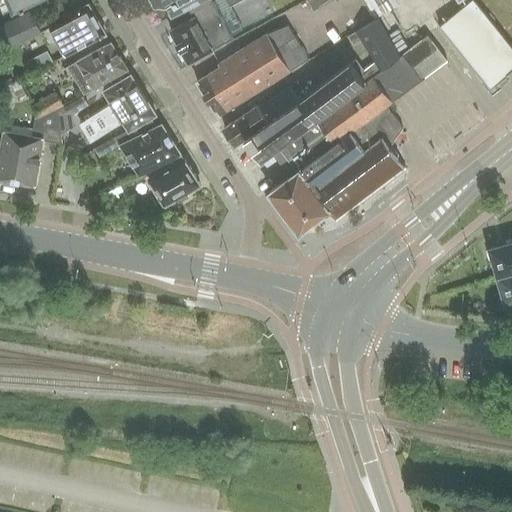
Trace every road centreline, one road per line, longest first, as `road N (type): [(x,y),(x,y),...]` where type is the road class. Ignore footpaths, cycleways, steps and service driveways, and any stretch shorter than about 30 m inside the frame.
road 1 (residential): [(247,283),(251,203),(120,0)]
road 2 (secondary): [(344,314),(387,260),(511,156)]
road 3 (secondary): [(379,511),(334,371),(344,314)]
road 4 (unclassified): [(511,346),(379,330),(344,314)]
road 5 (tertiary): [(247,283),(109,256)]
